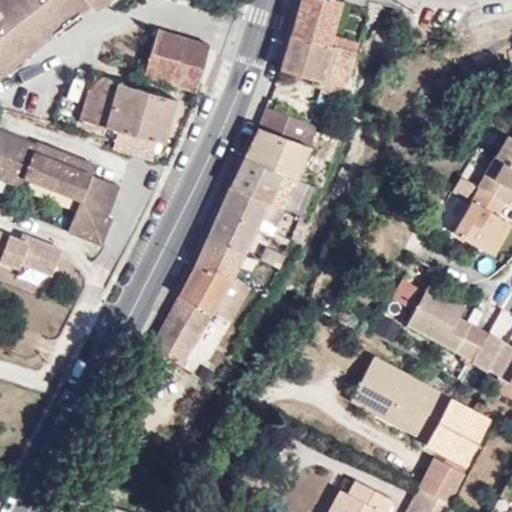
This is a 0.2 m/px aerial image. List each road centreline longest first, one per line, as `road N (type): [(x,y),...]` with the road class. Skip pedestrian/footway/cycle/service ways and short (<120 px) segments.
road 1 (primary): [(271,0),(241,92),(170,248),(31,511)]
road 2 (unknown): [(144,0),(24,83)]
road 3 (unknown): [(232,511),(306,396)]
